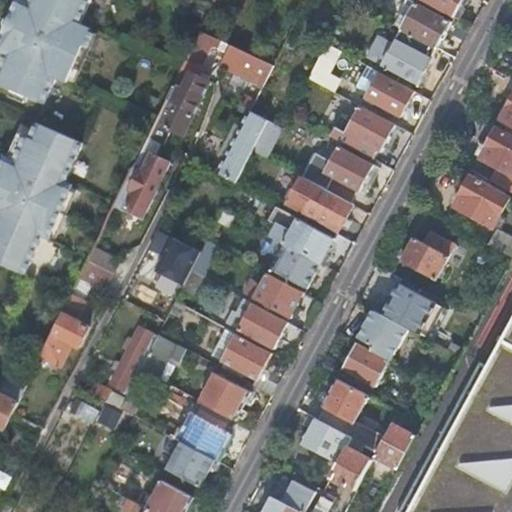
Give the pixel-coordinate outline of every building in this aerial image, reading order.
[(67,80),(89,30),(90,28),(78,23),(87,0),(28,0),(28,1),(26,0),(3,54),(5,55),(0,65),(0,84),(10,89),(8,96),(23,103),(27,96),(43,103),(55,77),(67,82),(67,80)] [(0,52),(3,54),(26,0),(25,0),(15,0),(9,14),(2,32),(0,35),(0,52)] [(423,0),(454,16),(462,0),(423,0)] [(437,47),(442,50),(456,24),(416,2),(408,17),(402,15),(396,25),(402,28),(437,47)] [(2,32),(9,14),(5,15),(4,16),(2,18),(1,20),(0,22),(0,27),(0,28),(1,30),(2,32)] [(420,78),(437,47),(402,28),(394,43),(378,35),(367,56),(400,74),(410,79),(417,83),(420,78)] [(224,41),(200,29),(174,85),(183,89),(191,72),(196,74),(211,45),(228,52),(222,65),(235,71),(230,81),(244,88),(249,79),(263,85),(273,64),(248,52),(224,41)] [(96,34),(89,30),(67,80),(74,83),(96,34)] [(325,43),(308,78),(331,90),(337,78),(327,73),(339,50),(325,43)] [(399,117),(414,90),(397,81),(378,72),(367,66),(353,91),(365,97),(364,98),(399,117)] [(183,89),(174,85),(169,96),(154,126),(148,136),(159,142),(160,142),(161,143),(163,144),(170,129),(182,135),(209,81),(196,74),(191,72),(183,89)] [(511,99),(502,117),(511,122),(511,99)] [(341,141),(373,158),(378,150),(381,151),(396,124),(360,105),(353,118),(343,113),(330,135),(341,141)] [(267,120),(251,111),(215,172),(234,182),(235,180),(251,150),(267,120)] [(267,120),(251,150),(264,157),(280,126),(267,120)] [(48,238),(49,236),(71,187),(72,184),(65,181),(82,142),(37,122),(31,136),(26,133),(14,158),(13,158),(0,186),(0,262),(25,274),(42,235),(48,238)] [(489,146),(483,156),(501,166),(493,180),(511,190),(511,134),(497,126),(487,145),(489,146)] [(14,158),(26,133),(19,130),(7,155),(13,158),(14,158)] [(159,142),(148,136),(142,149),(136,162),(128,177),(115,205),(123,210),(124,207),(142,216),(169,163),(153,155),(160,142),(159,142)] [(323,188),(350,202),(356,190),(359,191),(374,165),(337,145),(328,160),(314,152),(301,176),(306,179),(323,188)] [(0,186),(13,158),(7,155),(4,153),(0,162),(0,186)] [(457,205),(493,225),(509,196),(471,176),(460,194),(462,195),(457,205)] [(339,228),(353,204),(350,202),(323,188),(306,179),(293,204),(339,228)] [(71,187),(49,236),(55,239),(77,190),(71,187)] [(269,236),(274,239),(285,244),(320,264),(333,239),(274,207),(267,220),(274,224),(272,228),(269,236)] [(436,280),(456,244),(430,229),(423,240),(415,236),(400,261),(436,280)] [(490,243),(511,255),(511,236),(498,229),(490,243)] [(307,288),(320,264),(285,244),(271,269),(307,288)] [(178,287),(191,262),(158,245),(154,252),(152,250),(143,269),(178,287)] [(118,259),(94,247),(87,261),(110,273),(111,273),(118,259)] [(110,273),(87,261),(79,278),(71,295),(41,355),(61,366),(72,344),(78,347),(89,327),(78,322),(87,303),(83,301),(91,285),(102,290),(110,273)] [(304,292),(268,274),(254,300),(290,319),(304,292)] [(382,314),(408,328),(413,319),(425,325),(436,303),(399,283),(382,314)] [(287,323),(252,304),(238,330),(273,349),(287,323)] [(390,360),(391,361),(408,328),(382,314),(374,309),(360,337),(375,345),(372,350),(390,360)] [(511,511),(511,322),(489,366),(481,362),(399,511),(511,511)] [(108,385),(122,391),(152,333),(139,327),(108,385)] [(236,334),(225,328),(213,349),(225,355),(236,334)] [(176,344),(157,334),(139,368),(158,378),(170,355),(179,360),(185,348),(176,344)] [(257,379),(260,372),(271,353),(236,334),(225,355),(222,360),(257,379)] [(360,337),(357,342),(372,350),(375,345),(360,337)] [(376,386),(390,360),(372,350),(357,342),(343,368),(376,386)] [(230,417),(235,419),(250,391),(211,371),(201,389),(205,391),(200,401),(202,402),(230,417)] [(253,385),(271,395),(279,382),(260,372),(257,379),(253,385)] [(355,421),(370,394),(338,378),(323,405),(325,406),(318,418),(342,431),(349,418),(355,421)] [(0,392),(18,402),(24,390),(4,380),(0,387),(0,392)] [(97,383),(91,393),(104,400),(110,390),(97,383)] [(110,390),(104,400),(119,408),(124,397),(110,390)] [(14,411),(18,402),(0,392),(0,426),(5,429),(9,421),(14,411)] [(124,397),(119,408),(132,415),(133,416),(139,405),(124,397)] [(180,427),(174,437),(182,441),(215,459),(229,431),(224,428),(230,417),(202,402),(186,431),(180,427)] [(391,426),(393,422),(399,410),(389,405),(381,421),(391,426)] [(348,434),(342,431),(318,418),(315,417),(301,443),(334,460),(348,434)] [(374,457),(398,470),(417,434),(393,422),(391,426),(378,450),(374,457)] [(200,487),(215,459),(182,441),(166,470),(200,487)] [(356,490),(373,459),(347,445),(330,476),(356,490)] [(148,508),(155,511),(184,511),(193,496),(162,480),(148,508)] [(272,495),(262,511),(303,511),(315,491),(294,480),(282,500),(272,495)] [(130,499),(115,491),(109,500),(125,508),(130,499)] [(326,511),(332,501),(320,494),(310,511),(326,511)] [(155,511),(148,508),(130,499),(125,508),(125,509),(129,511),(155,511)]
